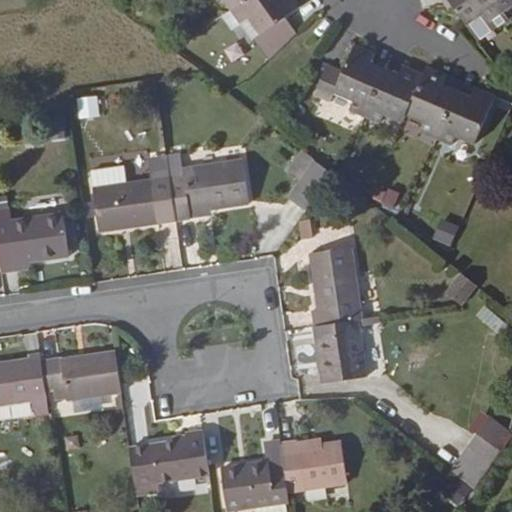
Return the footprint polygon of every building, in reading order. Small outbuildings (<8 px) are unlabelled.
[(222,0),(239,24),(248,19),(259,34),(259,35),(284,17),(299,7),(294,0),(222,0)] [(511,0),(447,0),(466,27),(482,15),(488,22),(502,12),(511,4),(511,0)] [(482,15),(466,27),(478,43),(508,21),(502,12),(488,22),(482,15)] [(259,35),(252,40),(267,61),(295,33),(284,17),(259,35)] [(495,96),(473,87),(469,96),(455,90),(442,83),(446,75),(424,65),(421,73),(401,65),(397,74),(369,62),(374,53),(353,44),(342,70),(324,62),(311,91),(330,100),(333,92),(350,100),(346,109),(379,124),(384,115),(400,123),(403,115),(422,123),(418,132),(451,146),(455,137),(473,146),(495,96)] [(446,75),(442,83),(455,90),(469,96),(473,87),(446,75)] [(97,94),(77,96),(79,117),(99,115),(97,94)] [(298,152),(288,170),(298,176),(287,197),(308,208),(329,168),(298,152)] [(96,190),(102,235),(193,221),(192,214),(213,211),(252,206),(246,163),(185,170),(185,178),(96,190)] [(347,186),(335,177),(325,191),(340,202),(350,189),(347,186)] [(377,183),(370,198),(392,208),(399,193),(377,183)] [(0,267),(31,263),(56,260),(55,254),(51,224),(50,217),(13,223),(12,211),(0,211),(0,267)] [(192,214),(193,221),(214,219),(213,211),(192,214)] [(441,217),(432,236),(450,245),(459,225),(441,217)] [(298,220),(300,237),(315,236),(313,218),(298,220)] [(51,224),(55,254),(61,252),(56,224),(51,224)] [(313,312),(324,387),(367,380),(358,323),(365,323),(356,250),(312,256),(320,311),(313,312)] [(31,263),(2,268),(3,275),(32,270),(31,263)] [(462,276),(447,296),(463,309),(478,290),(462,276)] [(474,317),(500,334),(509,322),(482,305),(474,317)] [(0,371),(0,407),(47,402),(44,383),(64,380),(67,404),(123,395),(116,347),(4,363),(4,371),(0,371)] [(484,429),(474,444),(495,457),(505,443),(484,429)] [(131,449),(136,488),(209,477),(203,432),(187,435),(188,441),(131,449)] [(298,443),(299,449),(316,447),(315,441),(298,443)] [(221,470),(226,511),(228,511),(262,507),(290,503),(289,494),(350,486),(343,443),(316,447),(299,449),(298,443),(282,446),(286,473),(270,475),(270,470),(240,474),(239,467),(221,470)] [(474,444),(454,475),(464,483),(477,493),(484,483),(499,459),(495,457),(474,444)] [(239,467),(240,474),(270,470),(269,462),(239,467)] [(442,494),(460,504),(468,488),(451,478),(442,494)] [(291,511),(290,503),(262,507),(262,511),(291,511)]
